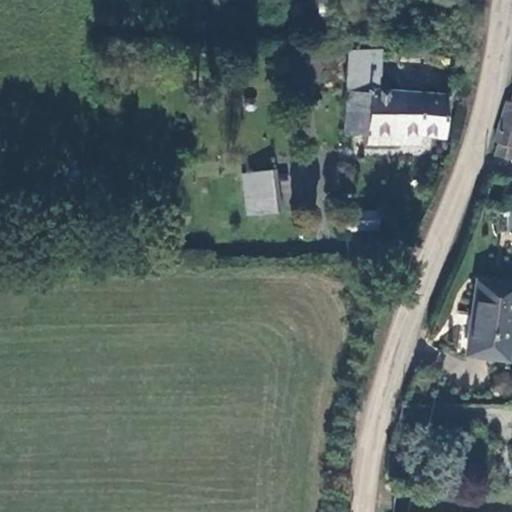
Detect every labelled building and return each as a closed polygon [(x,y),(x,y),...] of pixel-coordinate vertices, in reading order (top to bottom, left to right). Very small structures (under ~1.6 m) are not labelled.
[(339,128),(436,137),(440,94),(373,88),(376,46),(346,48),(339,128)] [(511,88),(508,100),(504,100),(489,157),(511,161),(511,157),(511,88)] [(237,168),(237,191),(269,190),(269,166),(237,168)] [(142,190),(87,192),(88,211),(143,209),(142,190)] [(269,190),(237,191),(237,210),(269,208),(269,190)] [(336,212),(336,228),(370,226),(370,211),(336,212)] [(503,355),(511,304),(511,285),(477,279),(465,347),(503,355)]
